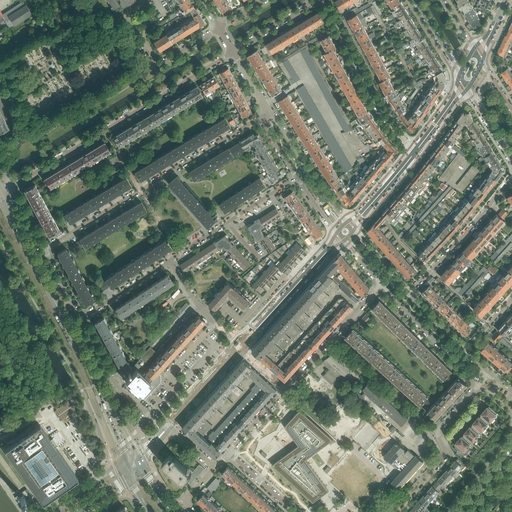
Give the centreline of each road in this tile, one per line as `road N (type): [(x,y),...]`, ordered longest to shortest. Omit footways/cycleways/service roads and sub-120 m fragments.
road 1 (residential): [(266,113),(42,248)]
road 2 (residential): [(10,187),(232,51)]
road 3 (residential): [(413,153),(381,115),(321,0)]
road 4 (residential): [(511,176),(406,293)]
road 5 (secondary): [(86,361),(16,231)]
road 6 (residential): [(331,338),(436,431)]
road 7 (residential): [(379,286),(479,381)]
road 8 (residential): [(346,222),(266,113)]
road 9 (residential): [(146,413),(213,347),(204,333),(215,321)]
road 10 (secondary): [(240,346),(323,255)]
